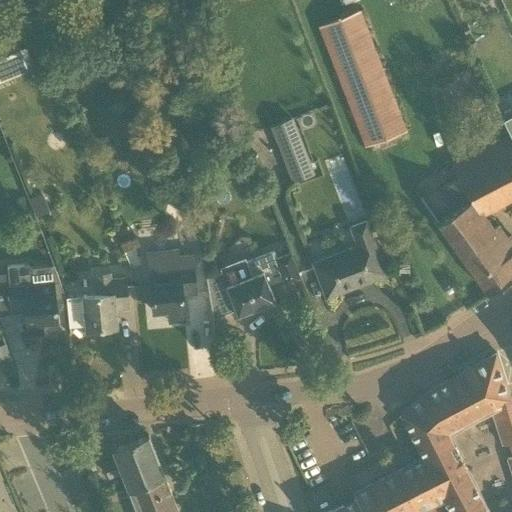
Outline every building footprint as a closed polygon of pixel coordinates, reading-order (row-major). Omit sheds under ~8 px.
[(360,10),(319,25),(366,146),(405,131),(360,10)] [(82,47),(86,58),(95,55),(91,44),(82,47)] [(27,46),(4,56),(13,78),(36,68),(27,46)] [(271,126),(293,182),(315,173),(293,117),(271,126)] [(511,140),(511,139),(509,135),(454,163),(461,176),(441,188),(458,210),(438,223),(489,295),(511,278),(511,243),(499,225),(494,229),(483,213),(511,197),(511,140)] [(32,199),(38,214),(49,209),(42,195),(32,199)] [(54,207),(45,215),(51,223),(61,215),(54,207)] [(387,275),(380,256),(366,220),(349,226),(357,245),(313,262),(326,298),(342,292),(341,288),(370,277),(371,281),(387,275)] [(196,294),(194,268),(193,254),(180,255),(179,248),(147,251),(149,272),(150,272),(153,311),(168,310),(169,321),(184,320),(183,295),(196,294)] [(207,276),(211,298),(214,318),(236,309),(238,315),(275,300),(269,284),(282,281),(285,283),(300,277),(291,254),(278,259),(275,250),(247,262),(245,257),(220,266),(222,271),(207,276)] [(54,281),(33,283),(31,267),(27,264),(7,265),(8,273),(0,273),(0,316),(13,313),(26,312),(28,335),(43,333),(42,322),(57,320),(56,299),(66,299),(60,282),(54,283),(54,281)] [(126,278),(111,279),(111,273),(97,274),(98,293),(84,295),(80,296),(78,280),(66,281),(69,309),(85,308),(87,329),(117,326),(115,309),(128,308),(126,278)] [(0,359),(10,356),(5,344),(0,345),(0,359)] [(356,498),(343,505),(347,511),(420,511),(445,499),(451,511),(452,511),(481,498),(448,431),(492,409),(502,444),(511,440),(511,402),(496,352),(425,392),(400,414),(402,416),(423,458),(354,493),(356,498)] [(164,473),(158,459),(149,435),(113,449),(117,458),(104,463),(109,477),(122,472),(128,487),(164,473)] [(511,511),(511,456),(507,458),(511,475),(511,511),(487,511),(481,498),(452,511),(511,511)] [(175,511),(178,511),(164,473),(128,487),(138,511),(175,511)]
